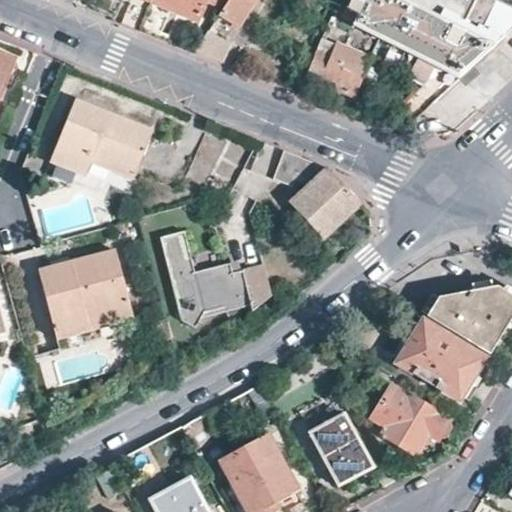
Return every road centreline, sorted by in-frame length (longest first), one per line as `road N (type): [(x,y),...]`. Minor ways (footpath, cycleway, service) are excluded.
road 1 (tertiary): [(0,497),(282,340),(381,265),(446,195)]
road 2 (residential): [(0,3),(446,195)]
road 3 (residential): [(436,504),(482,462),(511,410)]
